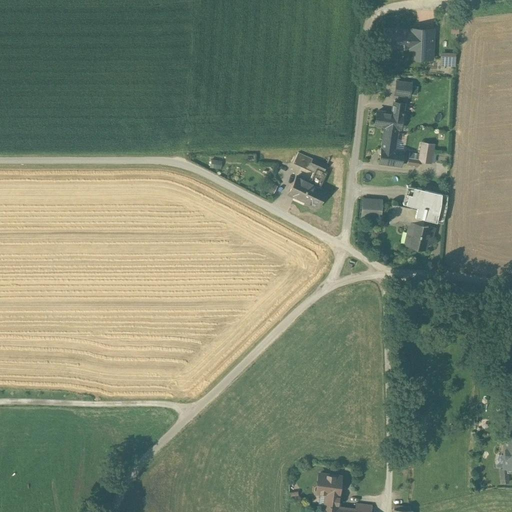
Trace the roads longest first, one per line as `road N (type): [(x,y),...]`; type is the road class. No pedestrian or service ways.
road 1 (unclassified): [(0,160),(182,162),(342,248)]
road 2 (residential): [(331,283),(137,465),(114,511)]
road 3 (track): [(367,0),(342,248)]
road 4 (unclassified): [(386,272),(511,286)]
